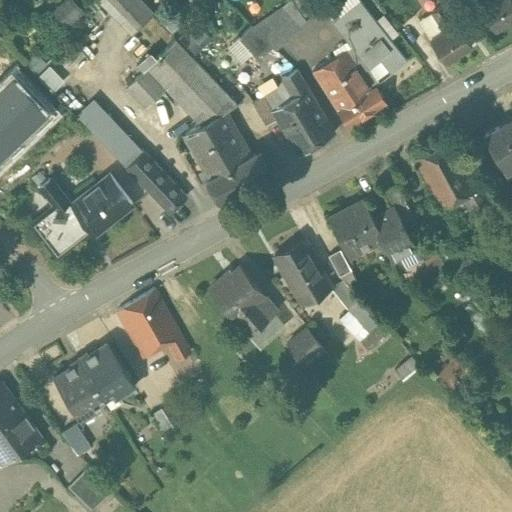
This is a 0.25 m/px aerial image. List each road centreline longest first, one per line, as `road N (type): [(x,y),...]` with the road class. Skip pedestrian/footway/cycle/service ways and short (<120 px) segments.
road 1 (secondary): [(60,319),(511,69)]
road 2 (unknown): [(213,234),(91,71)]
